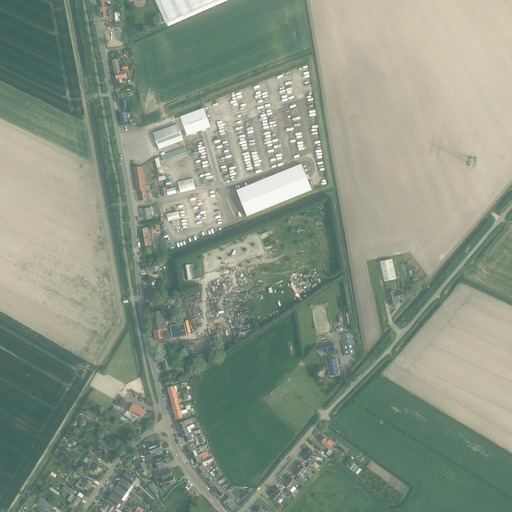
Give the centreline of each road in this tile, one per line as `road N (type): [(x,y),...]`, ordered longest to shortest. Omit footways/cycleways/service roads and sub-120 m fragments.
road 1 (unclassified): [(167,425),(92,0)]
road 2 (unclassified): [(323,414),(511,203)]
road 3 (residential): [(82,511),(121,455),(167,425)]
